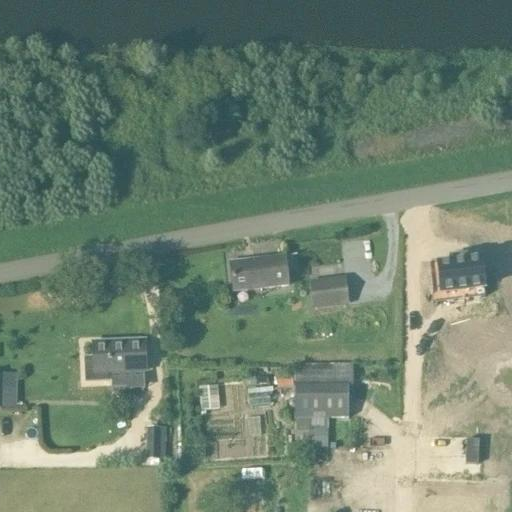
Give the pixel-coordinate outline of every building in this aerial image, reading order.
[(443,260),(429,263),(434,293),(477,286),(472,255),(457,257),(456,252),(442,254),(443,260)] [(285,257),(230,263),(233,292),(288,286),(285,257)] [(312,309),(347,306),(344,277),(309,280),(312,309)] [(93,343),(94,358),(84,359),(86,382),(111,381),(111,373),(146,372),(144,340),(93,343)] [(217,407),(216,386),(202,386),(202,408),(217,407)] [(296,418),(296,430),(312,431),(312,448),(327,448),(327,419),(296,418)] [(147,428),(146,460),(165,461),(166,429),(147,428)]
